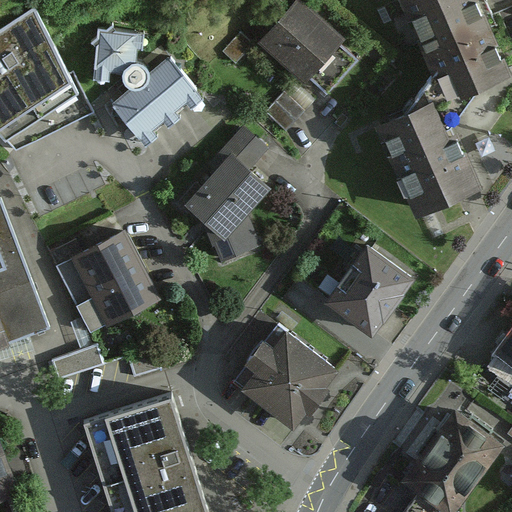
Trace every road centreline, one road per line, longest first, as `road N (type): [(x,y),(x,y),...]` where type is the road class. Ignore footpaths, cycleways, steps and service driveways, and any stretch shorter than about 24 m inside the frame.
road 1 (tertiary): [(511,229),(325,492)]
road 2 (residential): [(41,425),(187,377),(216,395)]
road 3 (residential): [(138,182),(226,344)]
road 4 (residential): [(226,344),(329,208)]
road 5 (residential): [(216,395),(235,427),(325,492)]
